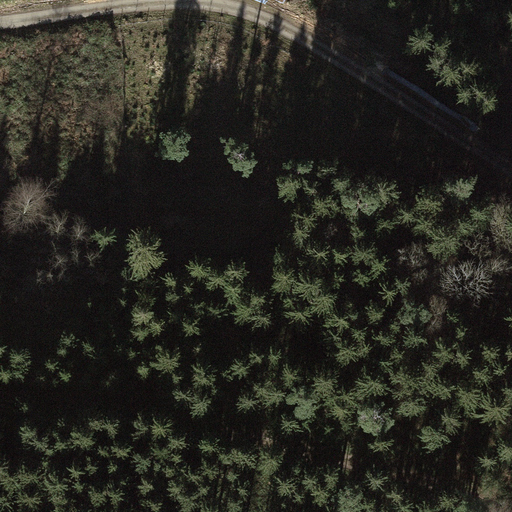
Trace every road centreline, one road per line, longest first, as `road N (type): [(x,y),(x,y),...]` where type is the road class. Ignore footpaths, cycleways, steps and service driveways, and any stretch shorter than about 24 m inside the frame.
road 1 (track): [(500,511),(470,494),(0,398)]
road 2 (track): [(223,0),(287,21),(456,134),(511,160)]
